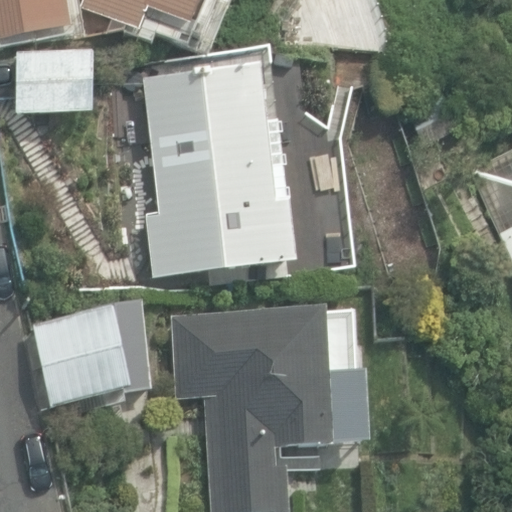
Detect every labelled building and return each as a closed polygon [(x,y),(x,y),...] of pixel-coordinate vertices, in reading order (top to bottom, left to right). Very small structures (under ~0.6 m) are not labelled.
[(0,0),(0,40),(74,28),(69,0),(0,0)] [(145,23),(205,46),(221,7),(205,1),(205,0),(84,0),(80,12),(140,36),(145,23)] [(18,114),(95,116),(96,57),(19,55),(18,114)] [(268,125),(261,66),(144,80),(159,214),(146,216),(154,281),(295,265),(279,123),(268,125)] [(511,150),(470,169),(511,266),(511,150)] [(206,400),(212,511),(290,511),(288,468),(278,468),(277,450),(364,445),(360,378),(329,380),(325,310),(173,319),(178,402),(206,400)] [(36,328),(53,409),(134,392),(116,311),(36,328)]
